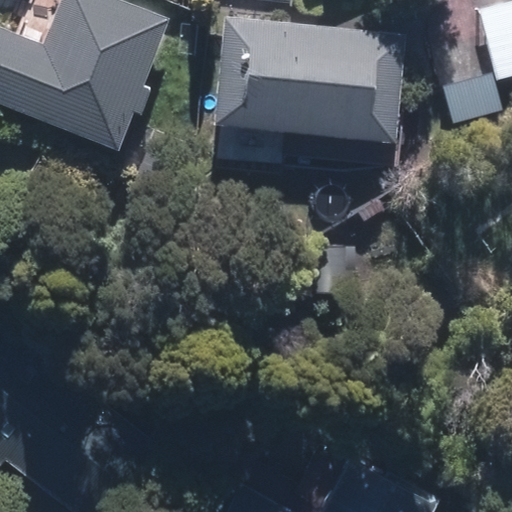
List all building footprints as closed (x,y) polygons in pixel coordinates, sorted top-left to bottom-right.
[(0,19),(0,93),(126,144),(178,15),(139,0),(66,0),(51,40),(0,19)] [(511,0),(483,8),(499,76),(511,72),(511,0)] [(234,18),(224,116),(400,134),(410,35),(234,18)] [(19,331),(0,356),(0,449),(8,455),(13,448),(99,511),(113,511),(167,441),(19,331)] [(306,511),(235,474),(214,511),(434,511),(442,499),(358,455),(327,511),(306,511)]
